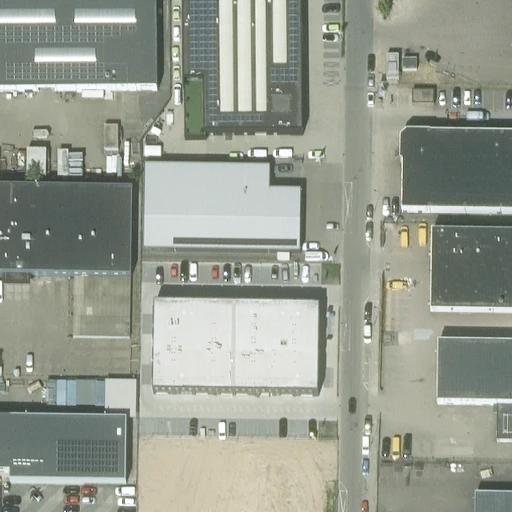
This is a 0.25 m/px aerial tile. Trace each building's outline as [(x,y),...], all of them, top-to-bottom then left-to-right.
[(156,0),(0,0),(0,93),(158,92),(156,0)] [(301,0),(182,0),(183,92),(184,92),(185,141),(206,141),(206,137),(303,136),(301,0)] [(411,0),(411,25),(459,26),(459,0),(411,0)] [(398,58),(386,58),(386,82),(398,82),(398,58)] [(403,72),(417,72),(416,60),(402,61),(403,72)] [(412,92),(412,107),(434,107),(434,92),(412,92)] [(402,164),(401,214),(511,215),(511,135),(406,134),(400,141),(400,164),(402,164)] [(43,176),(44,154),(25,153),(24,175),(43,176)] [(301,195),(270,194),(270,171),(145,169),(145,193),(144,252),(300,255),(301,195)] [(129,340),(130,280),(131,280),(133,192),(0,190),(0,277),(74,279),(73,339),(129,340)] [(511,235),(432,234),(430,315),(511,316),(511,235)] [(320,309),(155,307),(153,395),(318,398),(320,309)] [(511,346),(438,345),(437,406),(497,407),(496,443),(511,443),(511,346)] [(10,484),(126,486),(127,422),(0,420),(0,474),(10,475),(10,484)] [(136,511),(316,511),(317,486),(137,482),(136,511)] [(511,511),(511,497),(475,497),(474,511),(511,511)]
